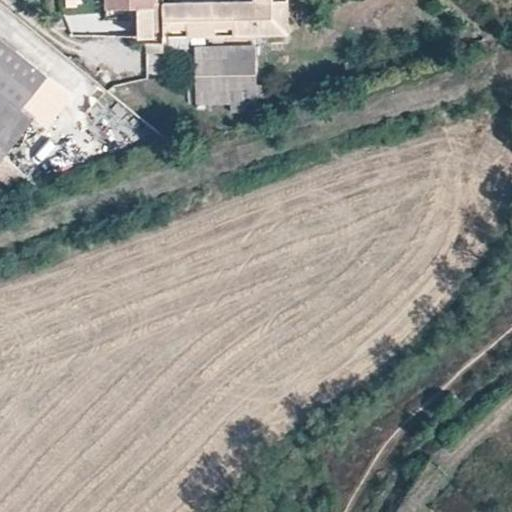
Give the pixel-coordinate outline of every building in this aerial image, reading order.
[(137,35),(163,34),(163,0),(160,0),(151,1),(150,0),(106,0),(106,3),(136,3),(137,35)] [(163,0),(163,34),(234,33),(287,33),(286,0),(163,0)] [(0,157),(32,117),(43,127),(81,81),(57,61),(46,75),(0,38),(0,157)] [(256,102),(254,46),(196,47),(196,103),(256,102)] [(79,106),(127,145),(134,136),(86,98),(79,106)]
